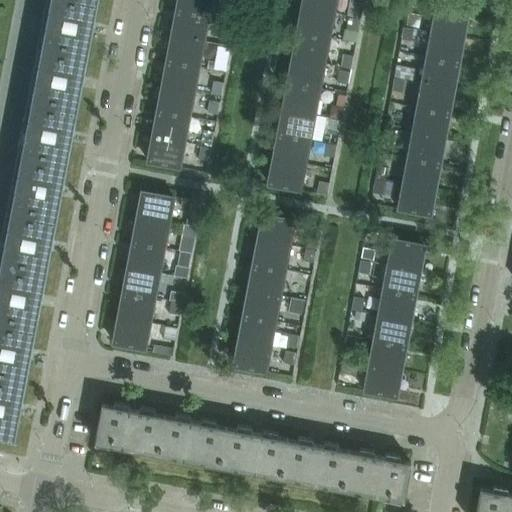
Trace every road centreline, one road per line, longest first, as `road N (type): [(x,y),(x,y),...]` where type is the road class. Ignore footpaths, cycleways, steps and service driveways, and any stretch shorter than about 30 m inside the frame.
road 1 (residential): [(438,434),(68,363)]
road 2 (residential): [(68,363),(137,0)]
road 3 (residential): [(438,434),(462,396),(511,138)]
road 4 (residential): [(184,511),(45,486)]
road 5 (residential): [(45,486),(68,363)]
